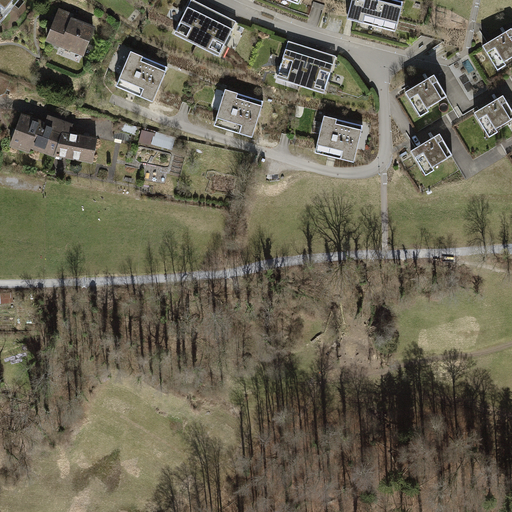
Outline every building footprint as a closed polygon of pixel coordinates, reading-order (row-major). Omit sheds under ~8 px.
[(0,0),(0,21),(18,0),(0,0)] [(214,12),(191,0),(187,6),(179,23),(175,31),(174,34),(197,46),(211,19),(214,12)] [(403,3),(392,0),(351,0),(347,19),(373,25),(373,23),(386,26),(385,30),(395,32),(403,3)] [(73,14),(59,9),(46,42),(84,57),(95,28),(71,18),(73,14)] [(237,23),(214,12),(211,19),(197,46),(219,57),(221,53),(226,45),(233,30),(237,23)] [(511,58),(511,32),(511,31),(482,48),(487,55),(497,73),(507,67),(505,63),(511,58)] [(309,57),(311,49),(287,42),(284,49),(281,58),(276,75),(275,78),(300,86),(309,57)] [(333,65),(336,57),(311,49),(309,57),(300,86),(324,94),(325,91),(330,74),(333,65)] [(143,57),(131,51),(119,81),(116,88),(141,97),(153,102),(165,73),(168,67),(143,57)] [(448,97),(435,76),(407,94),(411,101),(422,118),(431,113),(429,109),(448,97)] [(9,82),(0,77),(0,94),(5,92),(9,82)] [(238,94),(225,90),(217,119),(214,127),(240,135),(253,139),(263,107),(264,102),(238,94)] [(511,121),(511,110),(504,97),(475,115),(479,121),(490,139),(499,134),(497,130),(511,121)] [(48,125),(21,115),(10,145),(29,151),(30,147),(56,156),(56,154),(92,162),(96,140),(68,134),(71,125),(51,118),(48,125)] [(338,120),(324,116),(317,146),(315,154),(341,161),(355,164),(363,132),(364,126),(338,120)] [(99,135),(114,132),(111,119),(97,121),(99,135)] [(174,152),(177,138),(144,130),(140,144),(174,152)] [(453,156),(440,135),(411,153),(416,159),(427,177),(435,171),(433,169),(453,156)] [(158,185),(166,172),(154,165),(146,178),(158,185)] [(0,292),(0,303),(11,303),(11,293),(0,292)]
